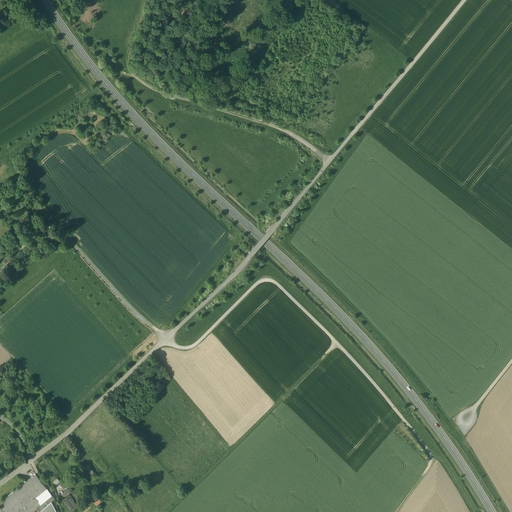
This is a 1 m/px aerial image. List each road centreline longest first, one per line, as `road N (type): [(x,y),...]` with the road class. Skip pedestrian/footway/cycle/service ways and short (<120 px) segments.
road 1 (primary): [(45,0),(121,101),(366,340),(493,511)]
road 2 (track): [(31,459),(128,378),(245,259),(465,0)]
road 3 (track): [(165,339),(189,347),(257,281),(272,280),(384,395),(431,462)]
road 4 (track): [(170,511),(335,341)]
road 5 (track): [(165,339),(72,240),(26,167)]
road 6 (track): [(156,89),(275,124),(330,159)]
road 7 (track): [(65,0),(122,71),(156,89)]
